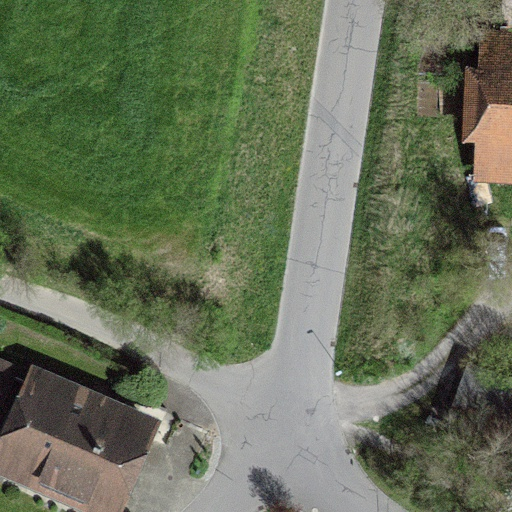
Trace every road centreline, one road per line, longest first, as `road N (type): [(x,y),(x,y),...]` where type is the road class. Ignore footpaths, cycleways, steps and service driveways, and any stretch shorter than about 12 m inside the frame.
road 1 (residential): [(350,0),(275,445)]
road 2 (residential): [(0,289),(189,371),(275,445)]
road 3 (track): [(508,511),(388,448),(312,477)]
